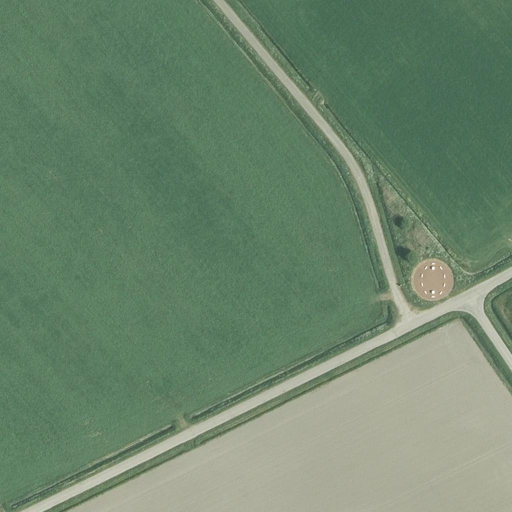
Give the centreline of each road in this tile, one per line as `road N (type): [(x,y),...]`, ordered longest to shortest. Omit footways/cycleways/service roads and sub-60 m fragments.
road 1 (unclassified): [(33,511),(411,325)]
road 2 (unclassified): [(411,325),(347,156),(216,0)]
